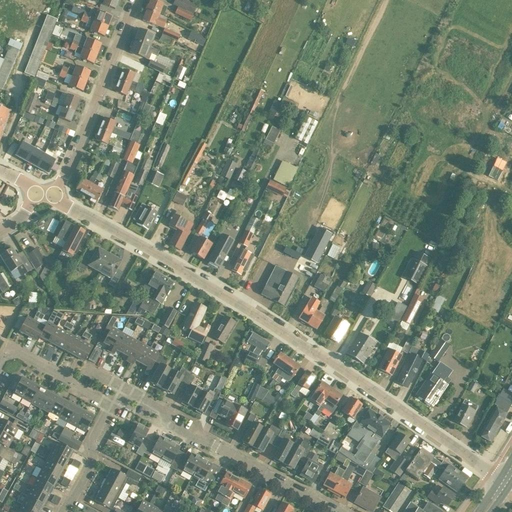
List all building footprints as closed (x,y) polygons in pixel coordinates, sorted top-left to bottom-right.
[(92,0),(92,1),(102,5),(115,9),(118,0),(92,0)] [(146,11),(163,17),(167,7),(163,6),(163,5),(151,0),(146,11)] [(178,7),(193,14),(197,6),(183,0),(175,0),(173,5),(178,7)] [(65,22),(68,16),(76,20),(81,9),(74,5),(71,11),(66,9),(60,20),(65,22)] [(190,21),(193,14),(178,7),(175,14),(190,21)] [(112,17),(105,14),(105,13),(102,11),(102,13),(92,9),(90,14),(88,19),(108,27),(112,17)] [(163,17),(146,11),(142,21),(162,29),(166,19),(163,17)] [(43,24),(54,29),(54,27),(56,23),(57,20),(47,15),(43,24)] [(88,19),(82,17),(80,22),(85,24),(84,27),(90,29),(89,31),(104,37),(108,27),(88,19)] [(43,24),(41,29),(51,33),(52,34),(54,29),(43,24)] [(59,38),(63,28),(55,26),(52,35),(59,38)] [(41,29),(39,34),(50,38),(51,35),(51,33),(41,29)] [(164,29),(162,35),(166,37),(177,42),(180,36),(164,29)] [(139,30),(134,42),(149,48),(154,36),(139,30)] [(48,43),(50,38),(39,34),(37,39),(48,43)] [(166,37),(162,35),(159,40),(170,46),(173,41),(166,37)] [(196,42),(202,45),(206,38),(200,35),(196,42)] [(19,50),(23,43),(10,37),(7,44),(10,45),(9,46),(19,50)] [(37,39),(35,44),(46,48),(48,43),(37,39)] [(101,44),(86,39),(85,42),(79,40),(78,42),(73,40),(71,44),(77,47),(97,54),(101,44)] [(159,52),(149,48),(134,42),(129,54),(145,60),(148,61),(151,55),(157,57),(159,52)] [(44,53),(45,51),(46,48),(35,44),(33,49),(44,53)] [(9,46),(7,51),(17,55),(19,50),(9,46)] [(97,54),(77,47),(75,53),(80,55),(78,59),(93,65),(97,54)] [(44,53),(33,49),(31,54),(42,58),(44,53)] [(15,60),(17,55),(7,51),(5,56),(15,60)] [(46,52),(45,51),(44,53),(42,58),(42,60),(43,60),(42,62),(52,65),(51,68),(54,69),(61,72),(66,74),(67,74),(71,76),(86,82),(90,72),(75,66),(75,67),(70,65),(69,68),(68,68),(68,69),(63,66),(54,61),(56,56),(46,52)] [(40,63),(41,60),(42,60),(42,58),(31,54),(29,59),(40,63)] [(15,60),(5,56),(3,60),(3,61),(13,65),(15,60)] [(27,64),(33,66),(38,68),(40,63),(29,59),(27,64)] [(1,66),(11,70),(13,65),(3,61),(1,66)] [(150,61),(148,67),(159,72),(161,66),(150,61)] [(24,73),(29,76),(33,66),(27,64),(24,73)] [(183,80),(187,67),(180,65),(176,78),(183,80)] [(0,71),(9,75),(11,70),(1,66),(0,67),(0,71)] [(38,68),(33,66),(29,76),(34,77),(38,68)] [(123,70),(119,81),(130,85),(134,74),(123,70)] [(0,76),(7,80),(9,75),(0,71),(0,76)] [(35,77),(46,82),(49,76),(38,71),(35,77)] [(159,72),(155,81),(160,84),(164,74),(159,72)] [(71,76),(67,86),(82,92),(86,82),(71,76)] [(33,83),(43,88),(46,82),(35,77),(33,83)] [(130,85),(119,81),(114,92),(125,97),(128,89),(134,92),(136,87),(130,85)] [(67,94),(62,106),(75,111),(79,99),(67,94)] [(118,105),(124,107),(126,101),(120,99),(118,105)] [(46,100),(44,104),(55,109),(57,104),(52,102),(46,100)] [(280,114),(285,103),(275,100),(271,111),(280,114)] [(143,111),(150,114),(153,106),(147,103),(143,111)] [(0,106),(0,117),(7,120),(10,111),(0,106)] [(70,123),(75,111),(62,106),(58,118),(70,123)] [(37,117),(35,116),(33,122),(42,125),(44,120),(37,117)] [(309,116),(297,137),(306,143),(309,138),(310,139),(320,122),(309,116)] [(122,139),(122,138),(124,134),(114,130),(116,123),(105,118),(100,130),(122,139)] [(55,124),(46,121),(44,126),(53,129),(55,124)] [(67,129),(59,126),(57,131),(65,134),(67,129)] [(273,144),(280,130),(272,127),(265,140),(273,144)] [(128,141),(122,138),(122,139),(100,130),(96,141),(107,146),(110,138),(115,141),(109,156),(108,155),(107,158),(119,164),(121,160),(121,159),(128,141)] [(129,141),(121,159),(131,164),(140,145),(137,144),(142,133),(134,130),(129,141)] [(26,162),(33,148),(22,142),(15,156),(26,162)] [(184,186),(206,145),(203,143),(181,184),(184,186)] [(169,146),(164,144),(154,166),(160,169),(169,146)] [(26,162),(37,168),(44,154),(33,148),(26,162)] [(55,161),(44,154),(37,168),(48,174),(55,161)] [(96,155),(94,160),(103,164),(105,160),(96,155)] [(148,173),(153,162),(144,158),(134,183),(142,186),(148,173)] [(228,158),(222,174),(232,178),(238,162),(228,158)] [(112,162),(106,176),(113,179),(119,165),(112,162)] [(297,169),(290,165),(283,162),(280,167),(274,181),(288,188),(297,169)] [(138,186),(130,182),(136,168),(126,164),(119,180),(114,193),(135,201),(138,196),(134,194),(138,186)] [(236,180),(244,182),(248,168),(239,166),(236,180)] [(160,174),(152,171),(147,183),(155,187),(160,174)] [(87,196),(93,186),(92,185),(95,180),(96,180),(99,175),(94,172),(91,177),(88,182),(83,180),(77,190),(87,196)] [(208,190),(213,192),(217,183),(212,180),(208,190)] [(104,192),(93,186),(87,196),(98,202),(104,192)] [(234,201),(238,191),(230,188),(226,197),(234,201)] [(185,208),(189,195),(177,191),(173,203),(185,208)] [(118,210),(122,201),(128,204),(127,207),(132,210),(135,201),(114,193),(109,206),(118,210)] [(133,220),(138,223),(137,224),(148,230),(158,213),(141,204),(133,220)] [(205,215),(203,214),(200,220),(202,221),(195,233),(200,236),(191,252),(192,253),(190,256),(198,260),(200,258),(203,260),(211,245),(204,240),(206,236),(209,238),(215,226),(211,224),(214,217),(207,213),(205,215)] [(169,227),(177,231),(170,245),(180,250),(188,235),(187,234),(192,224),(174,215),(172,219),(171,218),(170,220),(171,221),(169,225),(170,225),(169,227)] [(259,221),(252,217),(251,217),(245,231),(245,230),(239,243),(247,247),(253,234),(253,235),(259,221)] [(85,232),(65,222),(57,238),(56,239),(54,242),(59,245),(60,243),(62,244),(63,241),(66,243),(62,251),(58,258),(68,264),(72,256),(85,232)] [(304,256),(317,262),(332,233),(320,226),(304,256)] [(223,235),(218,245),(209,262),(210,263),(208,265),(215,269),(216,267),(219,268),(234,241),(223,235)] [(336,258),(341,247),(334,244),(329,255),(336,258)] [(285,247),(282,253),(298,261),(301,255),(285,247)] [(100,272),(110,255),(98,248),(92,258),(85,254),(78,267),(85,271),(88,266),(100,272)] [(20,260),(13,249),(1,257),(11,272),(18,268),(23,275),(33,269),(26,257),(20,260)] [(47,263),(38,249),(29,255),(38,269),(47,263)] [(253,255),(243,250),(233,271),(241,274),(246,265),(248,266),(253,255)] [(121,261),(110,255),(100,272),(111,279),(108,284),(115,287),(122,274),(116,271),(121,261)] [(300,257),(294,267),(305,273),(311,263),(300,257)] [(372,274),(379,261),(373,258),(366,271),(372,274)] [(418,283),(426,266),(412,258),(403,276),(418,283)] [(40,277),(46,280),(53,267),(47,264),(40,277)] [(299,278),(276,266),(261,294),(285,306),(299,278)] [(135,315),(137,315),(142,316),(145,311),(152,300),(151,300),(164,277),(155,272),(147,285),(150,287),(144,298),(145,298),(141,304),(135,300),(130,308),(137,312),(135,315)] [(0,288),(3,293),(10,288),(1,275),(0,275),(0,288)] [(330,280),(320,275),(313,287),(324,293),(328,286),(327,285),(330,280)] [(161,305),(174,283),(164,277),(151,300),(152,300),(145,311),(152,315),(155,314),(160,305),(161,305)] [(342,289),(345,283),(340,280),(337,286),(342,289)] [(376,286),(368,281),(361,293),(369,298),(376,286)] [(342,289),(337,286),(329,300),(335,303),(342,289)] [(415,295),(401,322),(410,326),(423,299),(415,295)] [(438,313),(441,307),(445,299),(437,295),(430,309),(438,313)] [(305,323),(307,325),(316,311),(319,304),(319,303),(318,304),(311,299),(307,306),(298,319),(301,321),(300,322),(304,324),(305,323)] [(205,309),(195,304),(182,330),(191,334),(188,339),(201,345),(205,337),(207,332),(208,333),(211,327),(205,324),(202,330),(196,327),(205,309)] [(317,312),(316,311),(307,325),(316,330),(324,317),(322,315),(326,309),(321,306),(317,312)] [(176,313),(168,308),(160,324),(168,328),(176,313)] [(44,316),(37,312),(35,317),(41,320),(44,316)] [(19,332),(28,337),(36,322),(27,317),(19,332)] [(234,323),(224,317),(213,336),(223,342),(234,323)] [(348,325),(335,317),(324,334),(337,342),(348,325)] [(107,351),(110,353),(121,333),(112,328),(116,320),(111,318),(103,334),(107,336),(103,344),(109,347),(107,351)] [(37,342),(40,337),(45,327),(36,322),(28,337),(37,342)] [(40,337),(49,342),(56,327),(47,322),(45,327),(40,337)] [(160,329),(153,325),(151,330),(158,333),(160,329)] [(49,342),(58,347),(65,332),(56,327),(49,342)] [(58,347),(67,352),(74,337),(65,332),(58,347)] [(91,336),(84,332),(82,336),(88,340),(91,336)] [(376,342),(360,332),(347,353),(363,364),(376,342)] [(130,338),(121,333),(110,353),(113,355),(115,351),(122,354),(130,338)] [(269,343),(253,333),(248,341),(256,347),(252,354),(249,352),(247,356),(246,356),(244,361),(254,365),(253,366),(263,371),(267,361),(258,357),(262,350),(264,352),(269,343)] [(67,352),(76,357),(83,342),(74,337),(67,352)] [(140,343),(130,338),(122,354),(128,357),(126,361),(129,363),(134,354),(140,343)] [(407,354),(413,341),(407,338),(401,351),(407,354)] [(181,350),(184,344),(174,339),(171,345),(181,350)] [(437,363),(449,346),(440,340),(429,357),(437,363)] [(83,342),(76,357),(85,361),(93,347),(83,342)] [(214,347),(204,342),(197,359),(207,363),(214,347)] [(134,361),(141,364),(150,348),(140,343),(134,354),(129,363),(132,365),(134,361)] [(95,348),(88,360),(95,364),(102,351),(95,348)] [(150,348),(141,364),(147,368),(145,371),(148,373),(159,353),(150,348)] [(424,364),(427,357),(412,349),(408,356),(409,357),(395,386),(405,391),(420,362),(424,364)] [(401,359),(387,352),(377,372),(390,379),(401,359)] [(275,381),(289,360),(279,353),(272,364),(278,368),(275,373),(275,374),(271,379),(275,381)] [(151,382),(162,388),(171,370),(164,367),(168,360),(159,356),(152,368),(157,370),(151,382)] [(299,367),(289,360),(275,381),(279,384),(282,379),(286,382),(287,382),(288,382),(289,381),(290,380),(292,378),(299,367)] [(452,371),(440,363),(432,374),(431,374),(417,395),(433,406),(447,385),(444,383),(452,371)] [(179,382),(184,385),(191,373),(181,368),(178,374),(171,370),(162,388),(172,394),(179,382)] [(315,378),(305,372),(290,395),(295,399),(302,387),(306,390),(315,378)] [(195,377),(190,374),(184,385),(182,388),(187,390),(181,401),(182,402),(181,404),(187,407),(188,405),(192,407),(201,392),(202,389),(191,383),(195,377)] [(13,394),(23,399),(32,382),(22,377),(13,394)] [(215,388),(213,393),(214,393),(212,397),(212,398),(210,400),(215,403),(226,380),(221,377),(216,389),(215,388)] [(41,387),(32,382),(23,399),(32,404),(41,387)] [(319,407),(331,389),(321,382),(314,393),(312,391),(307,399),(319,407)] [(478,385),(472,382),(468,390),(474,393),(478,385)] [(247,398),(254,401),(255,399),(255,398),(259,387),(253,385),(247,398)] [(32,404),(40,408),(50,392),(41,387),(32,404)] [(269,391),(259,387),(255,398),(262,401),(269,391)] [(496,408),(489,420),(480,436),(492,442),(500,426),(504,417),(505,418),(507,414),(505,412),(506,410),(508,410),(511,405),(511,406),(511,392),(503,387),(494,403),(497,405),(495,407),(496,408)] [(341,396),(331,389),(319,407),(317,410),(314,416),(317,418),(323,409),(331,414),(336,407),(334,406),(341,396)] [(202,413),(203,413),(210,400),(212,398),(212,397),(214,393),(213,393),(209,391),(207,395),(201,392),(192,407),(197,410),(196,411),(201,415),(202,413)] [(58,396),(50,392),(40,408),(49,413),(58,396)] [(270,404),(276,408),(283,398),(277,394),(270,404)] [(49,413),(59,418),(67,401),(58,396),(49,413)] [(289,402),(283,398),(276,408),(282,412),(289,402)] [(354,426),(358,419),(364,410),(360,407),(361,405),(350,398),(342,412),(348,416),(346,419),(347,422),(354,426)] [(246,411),(224,400),(217,415),(226,419),(224,424),(237,431),(246,411)] [(478,407),(466,400),(455,421),(468,427),(478,407)] [(77,406),(67,401),(59,418),(68,423),(77,406)] [(68,423),(76,428),(85,411),(77,406),(68,423)] [(352,453),(341,446),(338,452),(357,465),(365,470),(366,471),(371,474),(380,460),(371,453),(390,424),(366,408),(364,410),(358,419),(354,426),(351,429),(347,436),(358,443),(354,448),(355,449),(352,453)] [(94,416),(85,411),(76,428),(85,433),(94,416)] [(307,413),(301,421),(307,424),(312,417),(307,413)] [(243,442),(253,448),(263,429),(253,423),(256,418),(251,415),(244,427),(250,430),(243,442)] [(0,419),(0,431),(13,438),(18,429),(25,433),(28,428),(16,421),(13,426),(0,419)] [(322,434),(334,441),(339,434),(332,430),(335,426),(329,423),(322,434)] [(143,453),(150,441),(144,438),(148,430),(138,425),(136,428),(132,426),(128,434),(132,436),(128,442),(139,448),(136,453),(141,456),(143,453)] [(270,441),(275,444),(281,432),(272,426),(268,432),(263,429),(253,448),(263,453),(270,441)] [(282,430),(281,432),(275,444),(280,447),(273,459),(283,465),(293,446),(288,443),(291,437),(287,435),(288,433),(282,430)] [(0,444),(3,446),(0,450),(0,451),(12,458),(15,452),(8,448),(13,438),(0,431),(0,444)] [(409,441),(399,434),(385,453),(391,457),(391,458),(395,461),(396,462),(399,457),(401,455),(400,454),(409,441)] [(150,441),(143,453),(149,456),(150,454),(160,460),(170,442),(159,436),(155,444),(150,441)] [(81,444),(71,438),(67,445),(78,451),(81,444)] [(341,445),(331,440),(326,449),(336,455),(341,445)] [(170,442),(160,460),(170,465),(169,467),(175,470),(181,458),(176,455),(180,448),(170,442)] [(51,451),(68,460),(73,452),(56,443),(51,451)] [(299,449),(293,446),(283,465),(293,470),(300,458),(305,461),(312,449),(302,443),(299,449)] [(429,462),(432,458),(430,457),(431,455),(430,454),(428,454),(427,453),(425,453),(420,450),(404,472),(409,475),(417,481),(429,462)] [(0,462),(2,459),(9,463),(12,458),(0,451),(0,462)] [(63,469),(68,460),(51,451),(46,460),(63,469)] [(318,457),(310,453),(306,461),(308,461),(301,476),(314,483),(321,468),(314,465),(318,457)] [(181,471),(191,477),(201,459),(191,454),(187,461),(181,458),(175,470),(180,473),(181,471)] [(408,464),(399,457),(396,462),(395,461),(389,469),(398,476),(408,464)] [(431,464),(437,469),(437,468),(442,472),(462,485),(467,478),(443,461),(441,464),(432,458),(429,462),(431,464)] [(191,477),(198,481),(195,486),(205,491),(213,476),(208,473),(212,465),(201,459),(191,477)] [(327,490),(333,494),(350,461),(346,459),(342,466),(346,468),(344,471),(338,467),(333,475),(330,473),(323,486),(328,489),(327,490)] [(63,469),(46,460),(42,469),(58,478),(63,469)] [(350,461),(333,494),(339,497),(340,495),(344,497),(351,485),(346,482),(349,476),(348,476),(351,470),(353,472),(357,465),(350,461)] [(154,470),(139,462),(134,470),(150,478),(154,470)] [(430,480),(437,469),(431,464),(423,475),(430,480)] [(54,487),(58,478),(42,469),(37,478),(54,487)] [(111,469),(106,478),(124,488),(126,484),(130,486),(133,484),(136,486),(141,477),(128,470),(125,476),(111,469)] [(381,480),(384,475),(375,469),(372,473),(381,480)] [(373,475),(371,474),(366,471),(359,483),(366,487),(373,475)] [(221,503),(224,497),(235,477),(226,472),(215,492),(218,494),(215,500),(221,503)] [(399,480),(403,483),(409,475),(404,472),(399,480)] [(457,493),(462,485),(442,472),(441,473),(442,475),(439,480),(457,493)] [(251,486),(235,477),(224,497),(230,500),(234,493),(244,499),(251,486)] [(54,487),(37,478),(32,487),(49,496),(54,487)] [(106,478),(100,489),(118,499),(124,502),(128,496),(130,497),(132,494),(123,489),(124,488),(106,478)] [(396,511),(404,501),(409,492),(410,491),(398,484),(383,507),(390,511),(396,511)] [(442,489),(436,485),(432,491),(427,498),(436,504),(439,501),(447,506),(454,497),(442,489)] [(44,505),(49,496),(32,487),(27,496),(44,505)] [(372,511),(380,498),(363,488),(354,503),(370,511),(372,511)] [(9,492),(3,489),(0,495),(0,502),(3,504),(9,492)] [(111,511),(118,499),(100,489),(94,501),(111,511)] [(252,511),(256,506),(262,510),(270,495),(259,489),(251,503),(249,502),(243,511),(252,511)] [(159,494),(155,492),(148,504),(152,506),(152,507),(159,494)] [(22,505),(35,511),(40,511),(44,505),(27,496),(22,505)] [(202,501),(194,496),(190,503),(198,508),(202,501)] [(148,511),(152,506),(148,504),(142,501),(136,511),(148,511)] [(404,501),(396,511),(441,511),(428,502),(422,511),(410,502),(409,504),(404,501)] [(287,506),(281,503),(276,511),(291,511),(293,509),(291,508),(292,508),(287,505),(287,506)]
